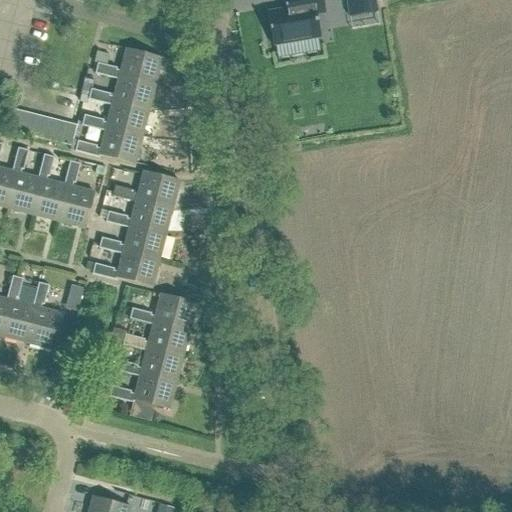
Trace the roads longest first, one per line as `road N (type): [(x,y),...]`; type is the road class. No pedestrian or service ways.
road 1 (unclassified): [(285,511),(257,263),(217,32)]
road 2 (residential): [(34,0),(188,36),(217,32)]
